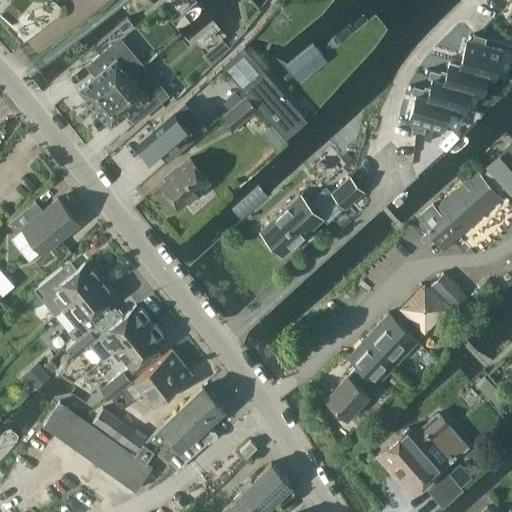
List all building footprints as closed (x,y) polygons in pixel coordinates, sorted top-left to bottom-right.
[(467,39),(460,64),(487,72),(487,73),(494,75),(502,49),(484,44),(486,37),(474,33),(472,41),(467,39)] [(313,42),(286,64),(300,81),(327,59),(313,42)] [(79,88),(95,107),(136,72),(112,43),(89,63),(97,73),(79,88)] [(430,68),(428,76),(432,78),(470,88),(470,89),(481,92),(487,73),(487,72),(460,64),(449,61),(446,73),(430,68)] [(136,72),(95,107),(110,125),(129,109),(137,119),(160,100),(136,72)] [(413,84),(411,92),(416,94),(450,104),(465,108),(470,89),(470,88),(432,78),(429,89),(413,84)] [(275,107),(291,124),(308,108),(292,91),(275,107)] [(416,94),(409,119),(413,120),(411,128),(424,132),(426,124),(443,129),(450,104),(416,94)] [(285,121),(266,100),(258,107),(277,128),(285,121)] [(185,101),(138,141),(154,159),(163,152),(169,158),(166,161),(167,162),(183,148),(206,128),(207,127),(206,126),(204,127),(185,103),(186,102),(185,101)] [(511,140),(485,164),(489,168),(504,185),(510,192),(511,190),(511,140)] [(179,205),(210,180),(191,157),(160,182),(179,205)] [(462,179),(419,217),(422,220),(421,221),(428,229),(421,236),(429,245),(436,238),(444,247),(459,234),(501,197),(497,192),(504,185),(489,168),(481,174),(475,167),(462,178),(462,179)] [(351,175),(333,191),(346,206),(364,190),(351,175)] [(261,227),(284,252),(322,218),(299,193),(261,227)] [(15,232),(22,226),(43,251),(79,222),(58,197),(43,209),(35,198),(7,221),(15,232)] [(35,288),(43,297),(56,313),(102,275),(89,258),(70,273),(63,265),(35,288)] [(429,283),(461,314),(475,301),(443,269),(429,283)] [(56,313),(76,338),(76,339),(105,316),(104,315),(98,307),(116,292),(102,275),(56,313)] [(424,329),(448,306),(425,283),(401,307),(424,329)] [(76,338),(66,346),(74,356),(90,343),(102,358),(115,348),(150,320),(148,318),(149,316),(141,306),(140,308),(137,304),(115,322),(108,313),(104,315),(105,316),(76,339),(76,338)] [(367,391),(420,336),(391,307),(343,356),(355,367),(326,397),(346,416),(368,393),(367,391)] [(157,353),(152,348),(164,338),(161,334),(163,333),(155,323),(153,324),(150,320),(115,348),(130,366),(131,365),(136,372),(160,352),(159,351),(157,353)] [(154,403),(192,372),(172,347),(122,388),(132,400),(144,390),(154,403)] [(36,360),(21,373),(34,388),(49,375),(36,360)] [(123,370),(101,388),(109,398),(131,380),(123,370)] [(154,449),(175,469),(215,434),(210,429),(210,425),(207,421),(223,406),(204,385),(145,440),(154,449)] [(51,429),(68,406),(60,400),(43,423),(51,429)] [(62,436),(78,413),(68,406),(51,429),(62,436)] [(136,451),(143,441),(142,441),(147,434),(137,427),(135,430),(102,407),(93,420),(136,451)] [(467,445),(449,424),(439,412),(414,433),(408,426),(378,453),(412,492),(467,445)] [(78,413),(62,436),(70,442),(87,420),(78,413)] [(70,442),(79,449),(97,427),(87,420),(70,442)] [(87,454),(104,432),(97,427),(79,449),(87,454)] [(104,432),(87,454),(97,461),(114,439),(104,432)] [(104,466),(121,444),(114,439),(97,461),(104,466)] [(143,441),(135,453),(143,459),(146,461),(154,449),(143,441)] [(121,444),(104,466),(115,474),(133,452),(121,444)] [(133,452),(115,474),(126,482),(143,459),(135,453),(133,452)] [(143,459),(126,482),(136,489),(152,466),(146,461),(143,459)] [(264,511),(263,510),(292,483),(271,462),(218,511),(264,511)] [(449,478),(433,491),(442,502),(458,489),(449,478)]
